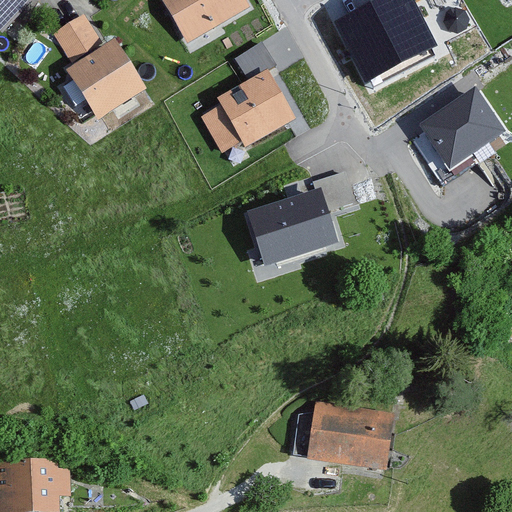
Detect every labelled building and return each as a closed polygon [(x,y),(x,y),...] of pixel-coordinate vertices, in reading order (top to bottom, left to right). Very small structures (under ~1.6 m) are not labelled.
[(0,0),(0,14),(13,0),(0,0)] [(158,0),(184,48),(251,11),(245,0),(158,0)] [(377,0),(333,23),(364,83),(438,45),(414,0),(377,0)] [(52,36),(71,69),(64,73),(93,122),(144,92),(115,44),(104,50),(84,17),(52,36)] [(263,37),(235,53),(247,72),(274,56),(263,37)] [(243,152),(294,126),(268,76),(235,94),(217,103),(220,110),(200,121),(218,157),(240,146),(243,152)] [(474,90),(423,124),(450,163),(501,129),(474,90)] [(319,192),(251,213),(266,261),(334,240),(319,192)] [(316,408),(307,465),(386,476),(394,419),(316,408)] [(0,511),(58,511),(56,464),(0,466),(0,511)]
